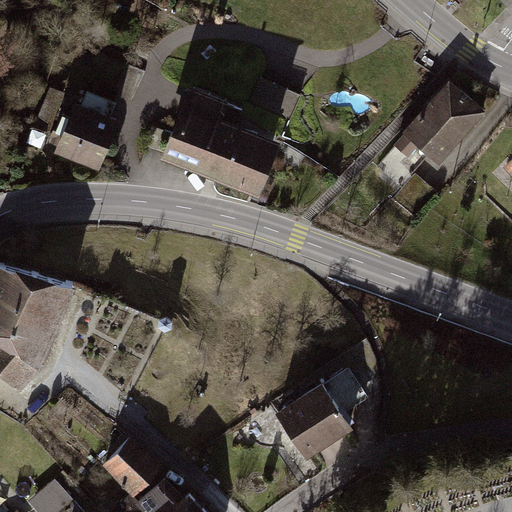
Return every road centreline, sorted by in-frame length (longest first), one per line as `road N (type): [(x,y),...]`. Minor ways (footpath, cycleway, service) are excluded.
road 1 (tertiary): [(0,216),(58,198),(192,207),(511,317)]
road 2 (residential): [(288,511),(374,452),(511,426)]
